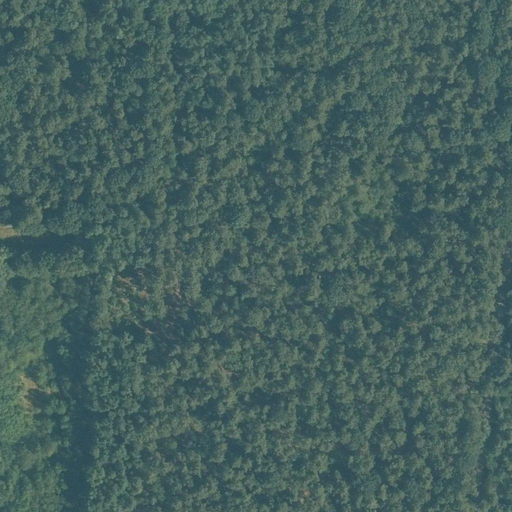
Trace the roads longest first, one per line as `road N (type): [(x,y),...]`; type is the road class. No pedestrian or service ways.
road 1 (track): [(148,0),(137,511)]
road 2 (track): [(469,511),(511,203)]
road 3 (track): [(511,124),(489,0)]
